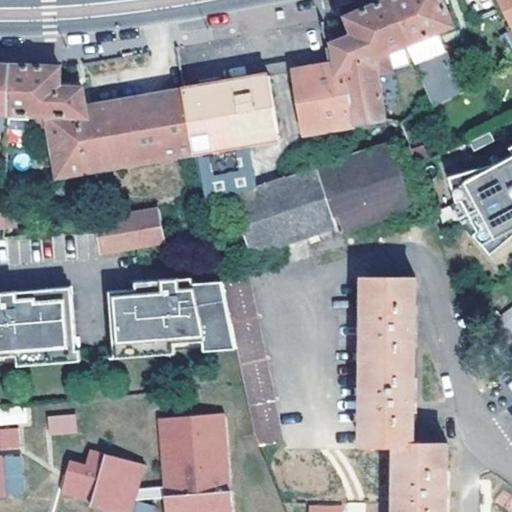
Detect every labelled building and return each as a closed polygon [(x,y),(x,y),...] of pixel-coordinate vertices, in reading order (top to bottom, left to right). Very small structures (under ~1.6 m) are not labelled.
[(359,122),(391,117),(382,72),(394,70),(391,51),(410,43),(415,41),(396,0),(391,0),(349,16),(357,35),(336,44),(340,61),(342,71),(348,69),(359,122)] [(437,105),(467,91),(441,31),(457,24),(446,0),(396,0),(415,41),(410,43),(437,105)] [(511,0),(503,0),(511,16),(511,0)] [(340,61),(303,68),(314,130),(359,122),(348,69),(342,71),(340,61)] [(0,112),(10,113),(11,66),(0,65),(0,112)] [(61,87),(61,67),(11,66),(10,113),(37,113),(41,131),(52,129),(61,175),(198,151),(186,89),(90,106),(85,86),(61,87)] [(292,134),(280,72),(254,77),(186,89),(198,151),(292,134)] [(207,201),(234,193),(253,254),(337,227),(339,233),(415,204),(395,144),(300,173),(292,134),(198,151),(207,201)] [(511,137),(451,168),(458,193),(463,192),(478,222),(474,224),(492,244),(511,226),(511,137)] [(161,210),(100,221),(105,251),(166,240),(161,210)] [(361,445),(395,446),(394,511),(445,511),(446,478),(446,444),(412,443),(412,406),(413,311),(414,279),(363,277),(361,445)] [(140,298),(114,299),(117,356),(176,352),(206,350),(236,349),(227,298),(226,292),(197,294),(197,287),(167,289),(168,296),(140,298)] [(284,452),(252,288),(227,298),(236,349),(238,356),(254,438),(261,457),(284,452)] [(167,289),(140,291),(140,298),(168,296),(167,289)] [(72,294),(0,298),(0,362),(17,362),(76,358),(72,294)] [(236,349),(206,350),(206,358),(238,356),(236,349)] [(176,352),(117,356),(118,363),(177,359),(176,352)] [(76,358),(17,362),(18,369),(77,366),(76,358)] [(47,415),(48,435),(77,433),(75,413),(47,415)] [(230,511),(224,415),(158,420),(164,511),(230,511)] [(0,497),(0,495),(0,448),(14,448),(13,429),(0,429),(0,497)] [(93,504),(120,511),(134,511),(150,460),(95,445),(90,463),(74,458),(65,492),(95,501),(93,504)] [(511,511),(511,495),(502,489),(493,502),(508,511),(511,511)]
